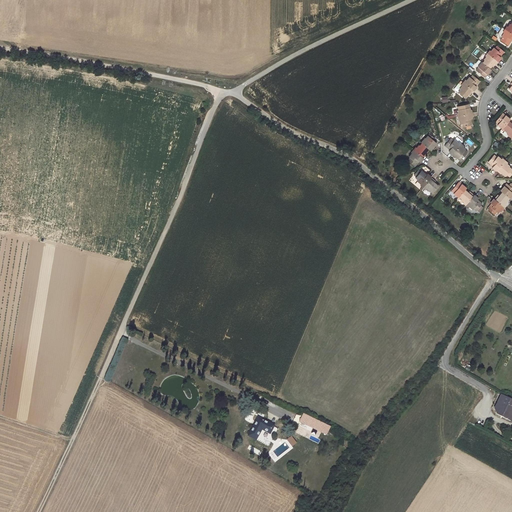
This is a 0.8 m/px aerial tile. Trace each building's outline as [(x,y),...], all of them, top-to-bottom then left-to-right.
[(507,45),(511,40),(511,34),(505,30),(502,28),(498,35),(502,38),(500,41),(507,45)] [(497,46),(494,49),(493,48),(488,54),(497,61),(497,62),(501,58),(499,56),(503,51),(497,46)] [(483,60),(484,60),(482,63),(488,68),(492,64),(493,65),(493,66),(497,61),(488,54),(483,60)] [(476,70),(484,77),(490,70),(490,69),(488,68),(482,63),(481,62),(477,67),(478,67),(476,70)] [(473,91),(476,87),(475,86),(479,81),(472,75),(470,78),(469,77),(464,83),(473,91)] [(461,81),(454,89),(458,92),(460,90),(459,89),(464,83),(461,81)] [(460,90),(458,92),(464,98),(468,94),(468,95),(469,95),(473,91),(464,83),(459,89),(460,90)] [(468,104),(457,106),(458,110),(457,110),(458,116),(470,113),(468,104)] [(462,127),(471,125),(469,119),(471,118),(470,113),(458,116),(460,124),(462,124),(462,127)] [(509,119),(502,113),(495,122),(497,124),(497,125),(502,129),(503,128),(508,121),(509,120),(509,119)] [(511,123),(511,124),(508,121),(503,128),(505,130),(504,131),(510,136),(511,133),(511,123)] [(425,138),(424,137),(420,142),(421,143),(428,149),(429,150),(430,151),(436,143),(432,140),(434,137),(430,133),(425,138)] [(453,141),(450,138),(445,145),(450,149),(448,151),(452,154),(460,145),(454,140),(453,141)] [(426,151),(428,149),(421,143),(419,145),(418,145),(413,150),(421,157),(426,151)] [(460,160),(467,152),(464,149),(465,149),(460,145),(452,154),(460,160)] [(413,166),(417,162),(419,163),(422,159),(421,157),(413,150),(408,156),(408,157),(406,160),(413,166)] [(494,154),(488,161),(493,166),(492,167),(496,170),(504,161),(497,156),(496,157),(494,154)] [(507,174),(509,177),(511,173),(511,170),(508,167),(509,166),(504,161),(496,170),(500,174),(501,173),(502,172),(505,176),(507,174)] [(422,186),(430,177),(427,173),(425,175),(420,171),(414,177),(417,180),(416,181),(422,186)] [(435,181),(430,177),(422,186),(428,191),(429,190),(431,192),(438,186),(434,183),(434,182),(435,181)] [(466,188),(458,182),(451,190),(454,193),(453,193),(458,197),(459,196),(464,190),(465,189),(466,188)] [(509,185),(506,183),(500,191),(501,192),(502,192),(509,198),(511,195),(511,184),(511,183),(509,185)] [(468,192),(468,193),(464,190),(459,196),(461,198),(460,199),(466,204),(473,195),(469,192),(468,192)] [(498,195),(497,195),(493,199),(503,207),(507,201),(507,200),(509,198),(502,192),(499,196),(498,195)] [(477,201),(479,199),(474,195),(473,195),(466,204),(472,210),(473,208),(476,211),(481,204),(477,201)] [(492,204),(488,209),(494,215),(496,212),(497,213),(503,207),(493,199),(493,198),(490,202),(492,204)] [(511,415),(511,401),(499,395),(492,409),(494,414),(509,421),(511,415)] [(259,414),(247,433),(257,439),(263,430),(271,435),(277,425),(259,414)] [(330,427),(302,414),(298,422),(326,435),(330,427)] [(292,447),(297,443),(292,436),(287,439),(292,447)]
